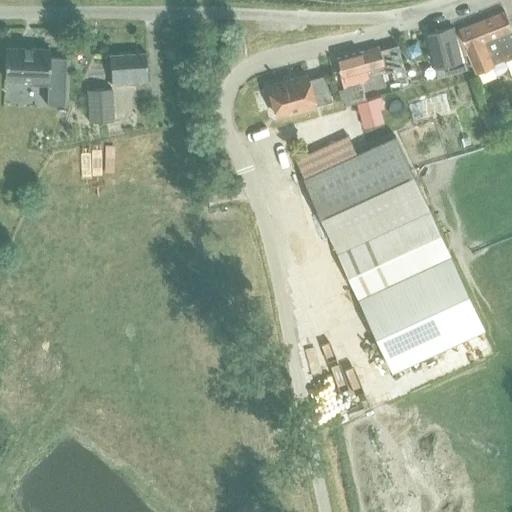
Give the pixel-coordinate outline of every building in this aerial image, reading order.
[(495,58),(511,50),(511,29),(504,11),(454,30),(453,26),(451,27),(464,69),(467,68),(462,56),(468,54),(475,72),(493,64),(492,62),(496,61),(495,58)] [(442,76),(464,69),(451,27),(428,32),(442,76)] [(50,46),(5,44),(4,77),(31,78),(31,82),(47,83),(46,102),(63,103),(65,55),(49,54),(50,46)] [(366,69),(368,76),(386,71),(379,46),(335,58),(340,76),(366,69)] [(109,53),(111,83),(147,81),(145,51),(109,53)] [(268,85),(276,116),(331,101),(324,75),(308,79),(306,74),(268,85)] [(338,89),(342,105),(365,98),(361,83),(338,89)] [(88,88),(88,120),(112,120),(111,87),(88,88)] [(383,124),(376,100),(355,106),(363,130),(383,124)] [(429,209),(395,135),(303,178),(337,252),(429,209)] [(337,252),(357,296),(449,253),(429,209),(337,252)] [(484,328),(450,255),(358,297),(392,370),(484,328)] [(511,388),(484,328),(392,370),(425,441),(511,401),(511,388)]
